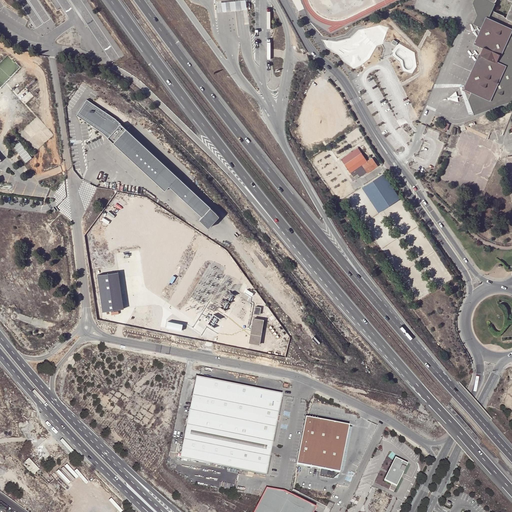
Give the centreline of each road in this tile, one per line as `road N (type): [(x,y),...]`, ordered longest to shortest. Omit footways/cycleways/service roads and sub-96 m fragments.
road 1 (motorway): [(112,0),(296,245),(511,490)]
road 2 (motorway): [(416,349),(141,0)]
road 3 (unclassified): [(110,338),(301,378),(385,416)]
road 4 (motorway): [(416,349),(276,134)]
road 5 (tertiary): [(499,287),(471,269),(368,123)]
road 6 (tertiary): [(368,123),(465,272),(472,302)]
road 7 (secondary): [(427,511),(489,383),(511,356)]
road 8 (tertiary): [(368,123),(283,0)]
road 9 (motorway): [(511,454),(416,349)]
road 10 (unclassified): [(69,168),(85,304)]
road 11 (primary): [(36,397),(122,490)]
